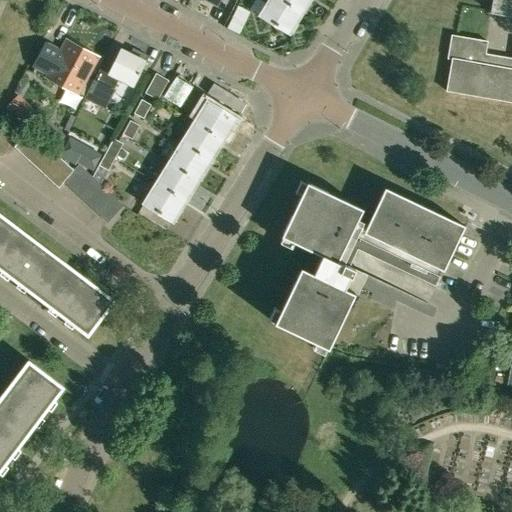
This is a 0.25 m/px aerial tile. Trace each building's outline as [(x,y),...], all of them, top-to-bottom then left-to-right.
[(260,0),(260,1),(266,5),(260,15),(289,33),(302,13),(281,0),(260,0)] [(281,0),(302,13),(309,0),(281,0)] [(511,0),(494,0),(492,12),(511,16),(511,0)] [(511,57),(485,52),(487,41),(451,34),(449,48),(453,49),(446,91),(447,91),(447,90),(511,101),(511,57)] [(32,65),(32,66),(34,68),(33,69),(35,69),(36,68),(43,72),(42,74),(43,74),(44,73),(47,75),(45,77),(78,95),(98,57),(66,39),(60,50),(58,48),(58,47),(57,47),(56,48),(49,44),(49,43),(48,42),(48,43),(45,41),(44,43),(45,43),(33,65),(32,65)] [(133,86),(145,61),(147,55),(133,48),(130,54),(121,49),(111,69),(102,65),(94,80),(93,80),(85,96),(106,106),(118,79),(133,86)] [(157,100),(168,80),(156,73),(145,93),(157,100)] [(156,109),(150,106),(150,105),(141,100),(134,113),(143,118),(146,113),(152,116),(156,109)] [(194,122),(223,140),(236,119),(207,102),(194,122)] [(54,148),(65,136),(48,121),(37,132),(54,148)] [(132,139),(139,126),(130,121),(122,134),(132,139)] [(210,160),(223,140),(194,122),(181,143),(210,160)] [(23,155),(38,139),(30,131),(14,147),(23,155)] [(100,155),(68,138),(58,157),(73,165),(75,162),(91,171),(100,155)] [(106,152),(115,157),(123,143),(113,138),(106,152)] [(32,163),(47,147),(38,139),(23,155),(32,163)] [(198,181),(210,160),(181,143),(169,163),(198,181)] [(41,172),(56,155),(47,147),(32,163),(41,172)] [(108,171),(115,157),(106,152),(99,165),(108,171)] [(64,163),(57,157),(56,155),(41,172),(50,180),(64,163)] [(64,182),(73,171),(64,163),(50,180),(59,188),(64,182)] [(185,201),(198,181),(169,163),(156,184),(185,201)] [(73,190),(88,173),(79,165),(73,171),(64,182),(73,190)] [(96,182),(92,178),(88,173),(73,190),(81,198),(96,182)] [(105,190),(100,186),(96,182),(81,198),(90,206),(105,190)] [(274,323),(328,349),(354,293),(363,274),(354,269),(355,269),(338,261),(363,209),(307,182),(281,236),(321,256),(313,273),(300,267),(274,323)] [(172,222),(185,201),(156,184),(144,204),(172,222)] [(363,232),(443,271),(465,226),(384,188),(363,232)] [(98,214),(114,198),(105,190),(90,206),(98,214)] [(107,223),(122,206),(114,198),(98,214),(107,223)] [(0,246),(15,226),(0,214),(0,246)] [(37,296),(63,262),(15,226),(0,246),(0,268),(10,276),(7,280),(9,278),(16,284),(15,286),(18,282),(37,296)] [(63,262),(37,296),(58,312),(55,316),(57,315),(64,320),(63,322),(66,318),(87,334),(113,300),(63,262)] [(0,397),(0,416),(25,436),(40,416),(44,419),(43,417),(48,410),(50,412),(50,411),(46,408),(62,387),(28,361),(0,397)] [(504,377),(496,376),(495,383),(503,385),(504,377)] [(10,455),(25,436),(0,416),(0,468),(4,464),(8,467),(6,465),(12,458),(14,459),(10,455)]
